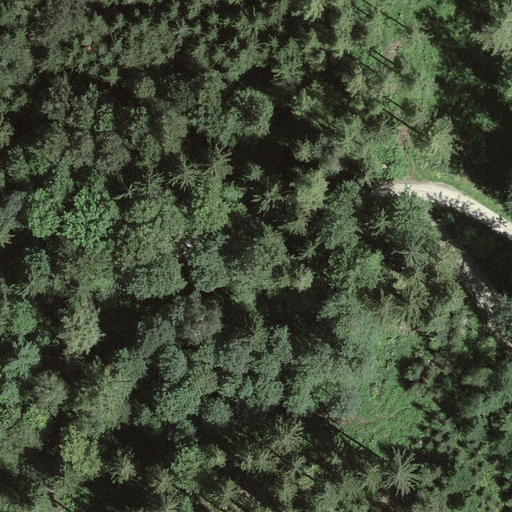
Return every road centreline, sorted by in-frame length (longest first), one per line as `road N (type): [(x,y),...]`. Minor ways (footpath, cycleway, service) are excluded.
road 1 (track): [(0,332),(168,239),(319,190),(437,193),(511,231)]
road 2 (track): [(391,187),(445,234),(511,339)]
